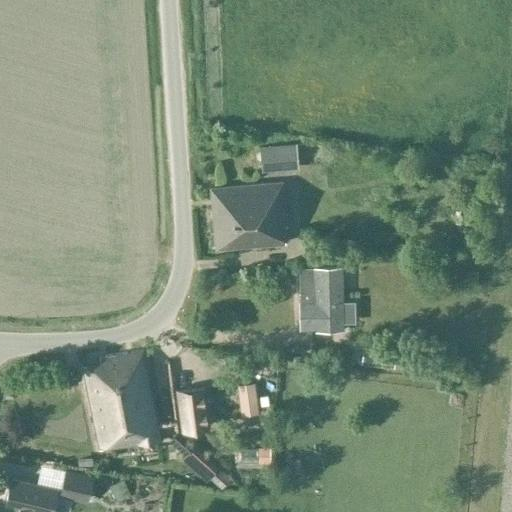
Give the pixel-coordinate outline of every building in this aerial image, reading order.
[(298,169),(296,143),(259,146),(261,172),(298,169)] [(212,186),(212,187),(216,246),(283,241),(282,224),(285,224),(282,182),(212,186)] [(342,273),(342,266),(299,268),(300,301),(299,301),(299,329),(316,329),(316,331),(344,330),(343,323),(344,323),(343,273),(342,273)] [(397,346),(363,342),(361,363),(394,368),(397,346)] [(101,449),(161,438),(145,350),(102,358),(103,365),(86,368),(101,449)] [(258,412),(254,383),(238,385),(242,414),(258,412)] [(208,427),(204,388),(177,391),(182,429),(208,427)] [(66,471),(61,490),(88,496),(93,477),(66,471)] [(49,511),(54,491),(11,480),(5,508),(12,510),(11,511),(49,511)]
